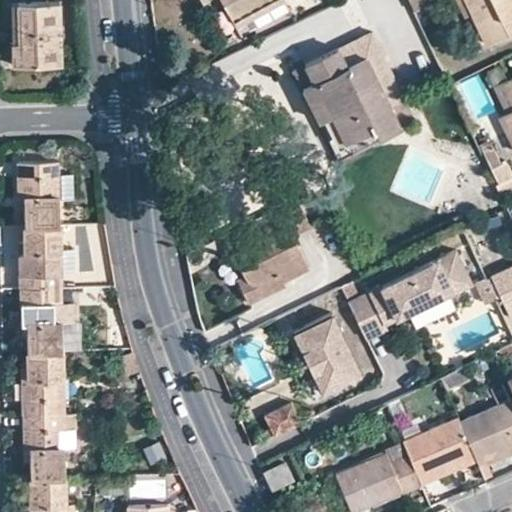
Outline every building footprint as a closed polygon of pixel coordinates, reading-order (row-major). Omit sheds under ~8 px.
[(205,0),(221,0),(235,25),(282,1),(281,0),(200,0),(201,2),(205,0)] [(408,0),(413,8),(426,2),(425,0),(408,0)] [(511,0),(465,0),(487,43),(511,30),(511,0)] [(13,42),(13,66),(58,65),(58,2),(19,2),(19,42),(13,42)] [(305,63),(314,81),(303,87),(311,103),(324,97),(344,140),(374,125),(379,136),(398,127),(390,111),(386,103),(364,57),(345,66),(335,48),(305,63)] [(305,63),(294,68),(303,87),(314,81),(305,63)] [(499,117),(511,143),(511,77),(495,85),(508,113),(499,117)] [(324,97),(311,103),(337,157),(379,136),(374,125),(344,140),(324,97)] [(386,103),(390,111),(397,126),(411,119),(400,97),(386,103)] [(481,143),(502,186),(511,181),(511,169),(506,156),(500,159),(490,139),(481,143)] [(25,207),(25,224),(60,223),(60,197),(59,173),(58,160),(18,161),(19,194),(24,194),(25,207)] [(75,197),(74,173),(59,173),(60,197),(75,197)] [(311,221),(300,197),(279,207),(285,219),(261,231),(264,236),(253,240),(251,236),(228,247),(242,275),(235,278),(247,301),(285,283),(282,278),(310,264),(293,229),(311,221)] [(20,253),(21,287),(61,286),(61,272),(60,249),(60,223),(25,224),(25,240),(26,253),(20,253)] [(261,231),(251,236),(253,240),(264,236),(261,231)] [(75,249),(60,249),(61,272),(76,272),(75,249)] [(470,285),(453,252),(348,304),(365,338),(385,328),(383,323),(448,289),(451,295),(470,285)] [(511,261),(490,272),(511,314),(511,313),(511,261)] [(494,301),(483,280),(474,284),(484,305),(494,301)] [(27,332),(28,349),(62,348),(62,322),(75,322),(74,300),(61,300),(61,286),(21,287),(22,320),(27,320),(27,332)] [(308,350),(326,384),(356,370),(330,314),(294,330),(304,350),(305,351),(308,350)] [(23,378),(24,413),(63,412),(63,392),(57,392),(57,378),(63,377),(62,348),(28,349),(28,367),(28,378),(23,378)] [(326,384),(308,350),(305,351),(304,350),(299,353),(317,389),(326,384)] [(511,399),(459,422),(474,458),(484,482),(496,477),(489,463),(485,453),(506,445),(510,454),(511,452),(511,399)] [(273,435),(300,421),(291,402),(264,415),(273,435)] [(63,412),(24,413),(25,445),(30,445),(30,458),(30,475),(65,475),(64,448),(74,447),(74,428),(76,428),(75,412),(63,412)] [(418,482),(419,484),(435,478),(433,475),(474,458),(459,422),(457,417),(401,441),(407,455),(418,482)] [(156,436),(141,443),(148,457),(163,450),(156,436)] [(401,441),(383,448),(385,452),(389,462),(407,455),(401,441)] [(510,454),(506,445),(485,453),(489,463),(510,454)] [(335,474),(350,510),(418,482),(407,455),(389,462),(385,452),(335,474)] [(265,471),(271,486),(287,479),(281,464),(265,471)] [(65,503),(65,475),(30,475),(31,492),(31,504),(26,504),(26,511),(74,511),(74,503),(65,503)]
